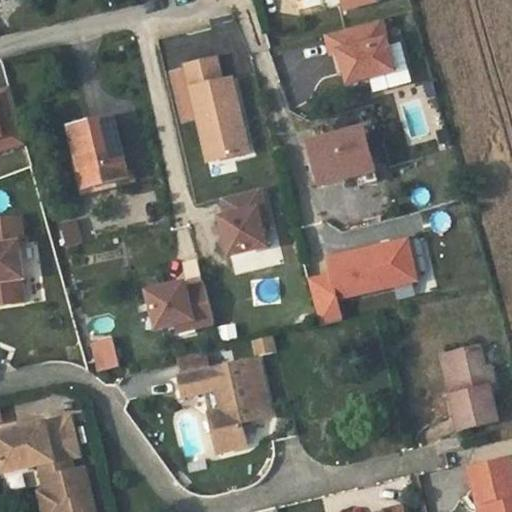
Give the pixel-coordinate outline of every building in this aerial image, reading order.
[(343,0),(347,11),(379,1),(378,0),(343,0)] [(390,44),(383,19),(327,34),(333,56),(342,54),(350,84),(369,79),(398,72),(390,44)] [(398,72),(369,79),(372,93),(412,82),(401,41),(390,44),(398,72)] [(187,67),(209,163),(244,155),(235,113),(241,112),(233,80),(223,82),(218,60),(187,67)] [(0,151),(28,144),(13,90),(0,93),(0,151)] [(235,113),(244,155),(250,154),(241,112),(235,113)] [(114,120),(73,130),(87,189),(128,179),(114,120)] [(320,187),(358,177),(358,174),(375,170),(364,128),(309,142),(320,187)] [(358,174),(358,177),(361,187),(378,183),(375,170),(358,174)] [(263,229),(259,212),(266,210),(261,192),(223,200),(227,218),(222,220),(231,257),(267,249),(263,229)] [(259,212),(263,229),(270,227),(266,210),(259,212)] [(0,305),(24,302),(21,279),(24,278),(18,242),(23,241),(18,215),(0,217),(0,305)] [(77,217),(59,222),(66,247),(84,242),(77,217)] [(318,279),(331,323),(343,321),(338,300),(418,280),(409,239),(328,258),(333,275),(318,279)] [(318,279),(308,281),(319,326),(331,323),(318,279)] [(177,325),(194,321),(196,328),(215,323),(205,285),(187,289),(186,283),(148,292),(157,330),(177,325)] [(194,321),(177,325),(179,332),(196,328),(194,321)] [(272,335),(252,340),(256,355),(276,350),(272,335)] [(114,341),(93,345),(99,372),(120,367),(114,341)] [(480,347),(447,354),(457,394),(452,396),(461,432),(499,421),(490,387),(497,386),(492,365),(486,367),(480,347)] [(209,370),(205,351),(201,352),(181,357),(186,376),(209,370)] [(457,394),(447,354),(442,355),(452,396),(457,394)] [(229,410),(223,411),(210,414),(220,453),(249,446),(242,423),(272,416),(259,358),(209,370),(186,376),(180,377),(185,397),(218,390),(224,388),(229,410)] [(218,390),(223,411),(229,410),(224,388),(218,390)] [(40,467),(46,494),(66,504),(68,510),(66,511),(95,511),(86,471),(76,473),(73,459),(81,457),(72,418),(0,434),(0,462),(3,475),(40,467)] [(470,469),(479,505),(488,502),(490,511),(511,511),(511,460),(511,459),(470,469)] [(467,503),(460,470),(427,477),(433,509),(467,503)] [(43,511),(66,511),(68,510),(66,504),(46,494),(39,495),(43,511)] [(480,511),(490,511),(488,502),(479,505),(480,511)]
